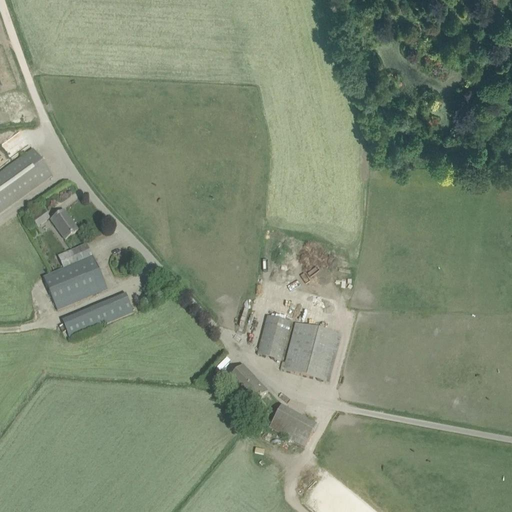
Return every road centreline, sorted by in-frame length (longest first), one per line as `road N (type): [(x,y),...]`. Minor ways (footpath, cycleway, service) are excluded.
road 1 (unclassified): [(511,439),(343,409),(275,388),(157,267)]
road 2 (unclassified): [(157,267),(95,199),(52,133),(2,0)]
road 3 (unclassified): [(157,267),(98,301),(0,329)]
